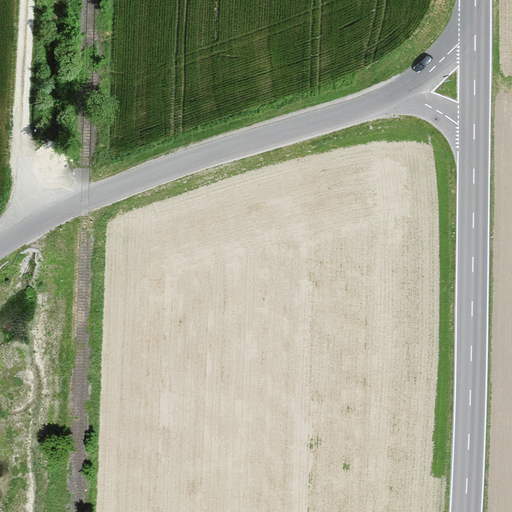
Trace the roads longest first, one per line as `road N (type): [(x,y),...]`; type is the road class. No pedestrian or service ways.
road 1 (tertiary): [(474,83),(418,89),(146,177),(0,246)]
road 2 (tertiary): [(464,511),(474,83)]
road 3 (track): [(25,0),(21,120),(35,226)]
